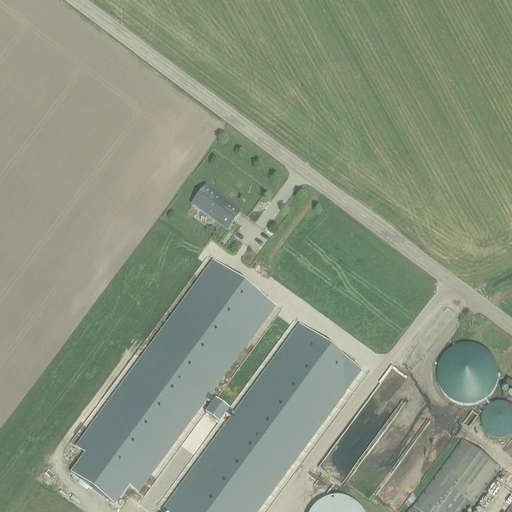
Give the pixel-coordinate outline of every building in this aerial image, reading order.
[(207,190),(201,198),(199,197),(193,205),(208,216),(209,214),(215,218),(214,220),(226,229),(238,213),(223,202),(220,206),(208,197),(211,193),(207,190)] [(235,238),(261,251),(270,232),(244,220),(235,238)] [(222,268),(72,474),(116,507),(266,301),(222,268)] [(176,511),(244,511),(289,451),(352,365),(308,333),(245,418),(176,511)] [(472,346),(464,346),(456,348),(448,353),(443,359),(439,365),(438,372),(437,379),(438,386),(442,393),(446,399),(452,404),(460,407),(467,408),(476,406),(482,404),(488,399),(493,393),(497,386),(498,377),(497,368),(494,362),(490,355),(484,351),(478,348),(472,346)] [(215,400),(204,414),(218,424),(228,410),(215,400)] [(482,422),(482,423),(482,425),(482,426),(482,428),(482,429),(483,431),(484,432),(484,433),(485,434),(485,435),(486,436),(487,437),(488,438),(489,439),(490,440),(491,440),(492,441),(493,441),(494,441),(495,442),(497,442),(498,443),(500,443),(501,443),(502,443),(503,443),(505,442),(506,442),(507,442),(509,441),(510,440),(511,440),(511,439),(511,408),(509,407),(508,406),(507,406),(506,406),(505,405),(504,405),(503,405),(502,405),(501,405),(500,405),(499,405),(498,405),(497,405),(495,406),(494,406),(493,407),(492,407),(491,408),(490,408),(489,409),(488,410),(487,410),(487,411),(486,412),(485,413),(484,414),(484,415),(483,416),(483,417),(483,418),(482,419),(482,421),(482,422)] [(462,441),(410,511),(470,511),(501,470),(462,441)] [(69,469),(72,472),(79,462),(75,460),(69,469)] [(363,511),(360,507),(357,504),(353,501),(348,500),(344,498),(339,498),(335,498),(330,498),(325,500),(321,502),(317,504),(314,507),(311,511),(310,511),(363,511)]
